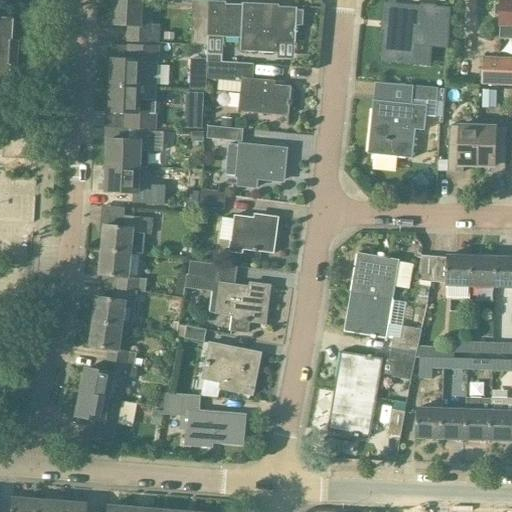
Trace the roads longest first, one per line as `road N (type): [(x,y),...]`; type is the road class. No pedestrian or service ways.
road 1 (residential): [(33,467),(68,277),(81,0)]
road 2 (unclassified): [(276,486),(322,212)]
road 3 (residential): [(276,486),(33,467)]
road 4 (residential): [(511,496),(276,486)]
road 5 (unclassified): [(322,212),(346,0)]
road 6 (residential): [(511,218),(322,212)]
